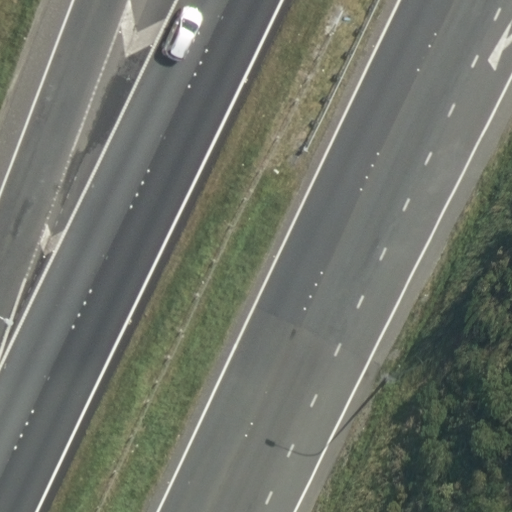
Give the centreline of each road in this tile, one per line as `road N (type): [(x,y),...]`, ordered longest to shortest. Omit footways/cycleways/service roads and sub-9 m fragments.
road 1 (motorway): [(479,0),(225,511)]
road 2 (motorway): [(0,480),(223,0)]
road 3 (motorway): [(0,256),(96,0)]
